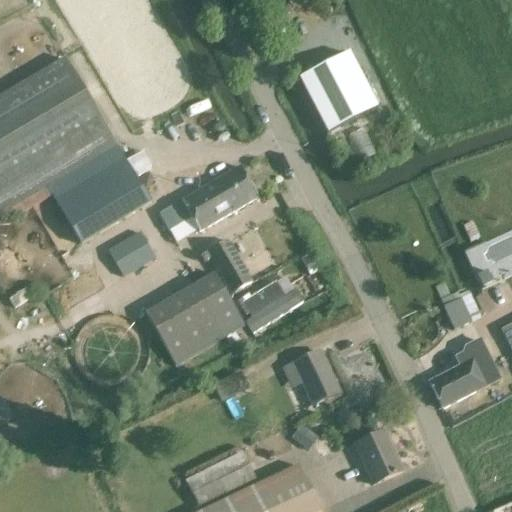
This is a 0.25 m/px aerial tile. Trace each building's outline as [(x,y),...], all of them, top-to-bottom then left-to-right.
[(349,54),(299,80),(328,136),(378,110),(349,54)] [(0,214),(48,187),(81,246),(152,203),(65,58),(0,96),(0,214)] [(180,201),(181,202),(159,215),(169,232),(191,219),(199,233),(258,199),(239,167),(180,201)] [(473,222),(463,227),(470,243),(480,238),(473,222)] [(140,235),(109,252),(124,279),(155,262),(140,235)] [(229,242),(208,253),(231,296),(252,285),(229,242)] [(214,275),(196,285),(226,339),(244,329),(214,275)] [(35,284),(9,300),(15,309),(40,293),(35,284)] [(444,284),(435,288),(454,331),(481,319),(470,292),(459,297),(457,294),(449,297),(444,284)] [(285,301),(275,285),(241,306),(251,322),(245,326),(252,339),(283,319),(304,306),(296,293),(285,301)] [(511,326),(501,332),(511,353),(511,326)] [(443,409),(485,388),(500,380),(480,340),(464,349),(463,355),(454,359),(459,368),(429,383),(443,409)] [(284,369),(291,383),(300,379),(313,406),(339,393),(320,352),(284,369)] [(241,373),(213,386),(221,404),(249,391),(241,373)] [(2,399),(0,400),(0,426),(13,420),(2,399)] [(317,438),(300,426),(291,440),(307,451),(317,438)] [(373,486),(403,473),(385,432),(355,446),(373,486)] [(200,509),(256,481),(242,452),(185,480),(200,509)] [(205,511),(319,511),(298,466),(258,485),(205,511)] [(511,511),(511,503),(491,511),(511,511)]
